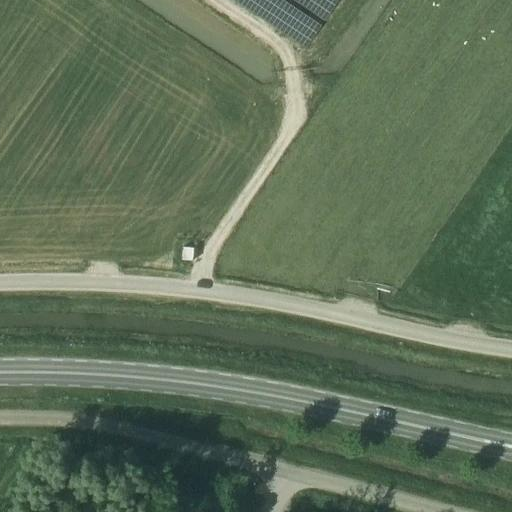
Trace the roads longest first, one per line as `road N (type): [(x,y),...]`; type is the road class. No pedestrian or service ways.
road 1 (tertiary): [(511,447),(200,384),(0,373)]
road 2 (unclassified): [(0,283),(218,293),(511,349)]
road 3 (unclassified): [(442,511),(105,423),(0,417)]
